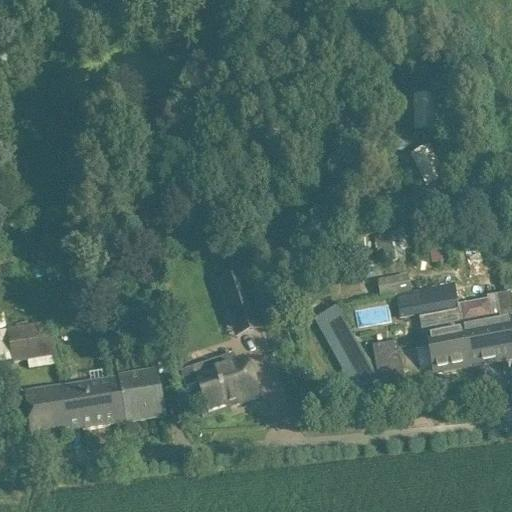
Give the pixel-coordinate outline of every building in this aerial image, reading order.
[(0,59),(0,102),(5,103),(10,61),(0,59)] [(406,257),(402,234),(381,238),(386,263),(403,260),(403,258),(406,257)] [(73,245),(70,270),(82,272),(86,247),(73,245)] [(231,321),(257,312),(245,276),(219,285),(231,321)] [(396,298),(413,295),(409,276),(377,282),(381,301),(396,298)] [(413,295),(396,298),(399,315),(457,305),(455,288),(413,295)] [(511,295),(497,299),(501,323),(508,324),(510,337),(511,336),(511,295)] [(376,380),(336,309),(314,321),(354,392),(376,380)] [(511,361),(511,336),(510,337),(508,324),(501,323),(491,325),(490,317),(486,314),(475,316),(472,320),(473,328),(462,331),(468,369),(508,362),(511,361)] [(10,331),(16,362),(55,354),(49,323),(10,331)] [(71,336),(65,331),(59,331),(55,336),(56,345),(60,347),(67,347),(71,341),(71,336)] [(435,375),(468,369),(462,331),(428,337),(429,346),(415,348),(420,371),(433,369),(435,375)] [(247,363),(237,366),(234,357),(215,363),(218,373),(218,375),(199,382),(198,379),(197,380),(208,413),(233,405),(236,404),(237,406),(259,399),(247,363)] [(166,420),(163,400),(159,375),(109,383),(115,428),(166,420)] [(67,436),(99,431),(115,428),(109,383),(61,391),(67,436)] [(32,441),(67,436),(61,391),(25,397),(32,441)]
